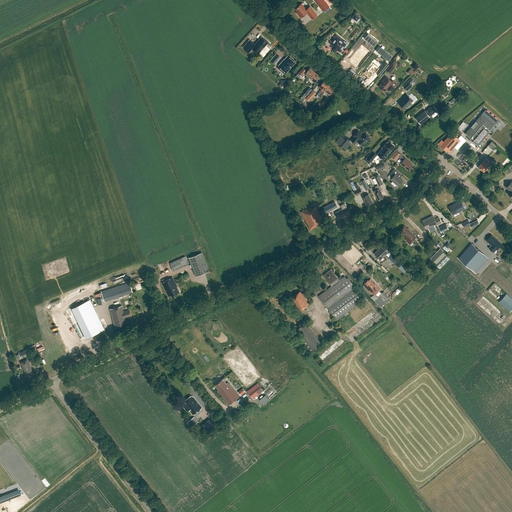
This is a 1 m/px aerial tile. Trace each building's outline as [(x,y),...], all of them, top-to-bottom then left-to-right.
[(314,0),(323,10),(329,5),(324,0),(314,0)] [(302,3),(295,8),(299,13),(298,14),(301,17),(307,12),(312,19),(317,15),(310,6),(306,9),(302,3)] [(375,40),(378,36),(370,29),(367,34),(375,40)] [(333,45),(331,47),(336,51),(337,49),(340,51),(344,47),(345,47),(348,43),(344,41),(337,35),(330,43),(333,45)] [(253,48),(259,53),(268,42),(261,36),(255,44),(250,39),(243,47),(249,52),(253,48)] [(381,47),(377,52),(388,61),(392,56),(381,47)] [(270,60),(275,64),(281,57),(276,53),(270,60)] [(295,62),(288,56),(283,62),(283,61),(279,66),(280,66),(278,68),(280,71),(282,69),(286,72),(295,62)] [(363,68),(358,73),(365,79),(369,74),(370,75),(372,74),(371,73),(375,68),(376,69),(381,64),(372,56),(362,67),(363,68)] [(392,63),(386,70),(390,73),(396,66),(392,63)] [(315,72),(310,67),(305,74),(307,76),(305,78),(308,80),(310,78),(315,72)] [(315,72),(310,78),(315,82),(320,76),(315,72)] [(383,79),(384,80),(379,86),(385,91),(390,85),(393,88),(397,84),(393,80),(392,81),(386,76),(383,79)] [(324,80),(319,86),(324,91),(330,84),(324,80)] [(408,81),(403,86),(407,90),(412,85),(408,81)] [(330,84),(324,91),(329,95),(335,89),(330,84)] [(316,93),(313,90),(305,99),(308,102),(316,93)] [(401,103),(407,107),(414,101),(408,96),(401,103)] [(324,100),(318,107),(321,110),(327,103),(324,100)] [(429,115),(436,109),(433,106),(427,111),(428,112),(427,113),(425,110),(416,118),(421,124),(430,116),(429,115)] [(482,114),(465,133),(471,138),(471,137),(474,140),(473,141),(478,146),(489,133),(487,131),(489,129),(490,130),(495,125),(494,124),(495,123),(495,124),(499,120),(486,109),(482,113),(483,113),(482,114)] [(463,122),(458,128),(461,131),(466,125),(463,122)] [(362,134),(358,131),(354,135),(355,136),(351,140),(355,143),(357,140),(363,145),(370,137),(364,131),(362,134)] [(442,140),(439,143),(450,153),(461,140),(452,132),(444,141),(442,140)] [(344,147),(350,140),(345,135),(339,143),(344,147)] [(394,146),(389,141),(387,143),(386,142),(382,147),(383,147),(377,154),(383,159),(394,146)] [(496,145),(491,141),(487,146),(492,150),(496,145)] [(373,150),(366,157),(371,162),(377,154),(373,150)] [(391,156),(396,160),(399,157),(401,154),(396,150),(391,156)] [(401,154),(399,157),(400,158),(401,158),(403,160),(400,163),(408,170),(413,164),(405,157),(405,158),(403,156),(401,154)] [(486,158),(479,167),(484,171),(491,162),(486,158)] [(397,174),(399,172),(394,168),(390,173),(393,175),(390,178),(392,180),(391,182),(391,183),(394,185),(395,185),(396,184),(398,185),(403,180),(397,174)] [(374,176),(379,186),(383,183),(378,174),(374,176)] [(377,185),(375,186),(376,189),(374,191),(378,199),(383,196),(377,185)] [(368,193),(362,196),(366,204),(372,201),(368,193)] [(461,200),(449,206),(453,214),(465,208),(461,200)] [(311,207),(302,211),(303,214),(304,215),(307,223),(308,223),(309,225),(308,225),(310,229),(319,225),(318,223),(323,220),(317,208),(316,206),(312,208),(311,207)] [(346,207),(335,212),(338,219),(349,213),(346,207)] [(434,226),(438,233),(441,232),(441,233),(448,229),(446,224),(439,227),(437,224),(441,222),(439,217),(435,219),(433,215),(422,221),(426,229),(434,225),(434,226)] [(403,235),(402,236),(409,243),(416,236),(407,228),(404,226),(399,231),(403,235)] [(487,240),(491,244),(489,247),(494,252),(502,243),(492,234),(487,240)] [(471,243),(458,258),(475,273),(488,258),(471,243)] [(383,244),(374,253),(380,259),(389,250),(383,244)] [(440,248),(430,258),(437,264),(446,254),(440,248)] [(200,253),(189,258),(196,276),(208,272),(200,253)] [(388,257),(398,267),(402,263),(392,253),(388,257)] [(170,263),(173,271),(189,264),(185,256),(170,263)] [(403,263),(398,268),(404,273),(409,268),(403,263)] [(331,268),(323,275),(332,286),(319,296),(337,320),(364,300),(352,284),(353,283),(348,277),(347,278),(345,275),(340,279),(331,268)] [(173,277),(162,282),(169,296),(172,294),(173,295),(180,292),(177,287),(178,286),(173,277)] [(367,280),(365,282),(365,283),(363,285),(373,295),(380,289),(370,279),(368,280),(367,280)] [(316,291),(320,288),(315,280),(310,283),(316,291)] [(101,292),(105,302),(133,292),(130,282),(101,292)] [(297,312),(310,302),(301,290),(288,299),(297,312)] [(381,292),(373,299),(380,307),(388,299),(387,299),(389,297),(383,292),(382,293),(381,292)] [(510,310),(511,307),(511,298),(506,294),(503,297),(499,301),(510,310)] [(90,299),(66,311),(80,341),(104,329),(90,299)] [(125,317),(131,315),(130,309),(124,311),(122,305),(110,309),(115,326),(126,323),(125,317)] [(306,322),(293,332),(309,354),(322,345),(306,322)] [(21,358),(29,355),(27,349),(19,353),(21,358)] [(31,369),(32,369),(28,359),(21,362),(25,372),(26,372),(28,375),(33,373),(31,369)] [(217,391),(223,398),(228,405),(239,396),(228,382),(226,384),(222,379),(215,384),(219,389),(217,391)] [(257,383),(247,391),(249,393),(253,399),(263,391),(257,383)] [(186,406),(193,415),(202,407),(192,395),(189,398),(188,398),(183,402),(186,406)] [(263,404),(269,399),(265,395),(259,400),(263,404)] [(192,426),(198,422),(196,419),(194,417),(188,421),(190,424),(192,426)]
